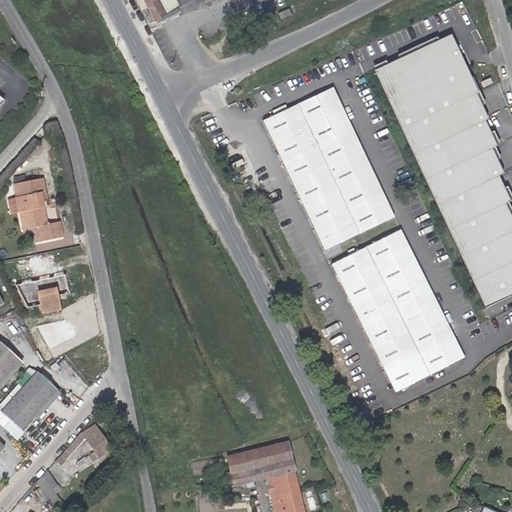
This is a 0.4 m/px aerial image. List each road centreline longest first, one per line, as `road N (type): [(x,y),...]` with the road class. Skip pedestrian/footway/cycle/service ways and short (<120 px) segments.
road 1 (unknown): [(242,124),(326,79),(345,78),(352,88),(479,344),(470,366),(416,395),(390,396),(267,160)]
road 2 (primary): [(164,100),(377,511)]
road 3 (unclassified): [(125,372),(67,101)]
road 4 (unclassified): [(4,511),(125,372)]
road 5 (unclassified): [(375,0),(210,82)]
road 6 (unclassified): [(152,511),(125,372)]
road 7 (unclassified): [(210,82),(185,26),(241,0)]
road 8 (unknown): [(95,406),(0,331)]
